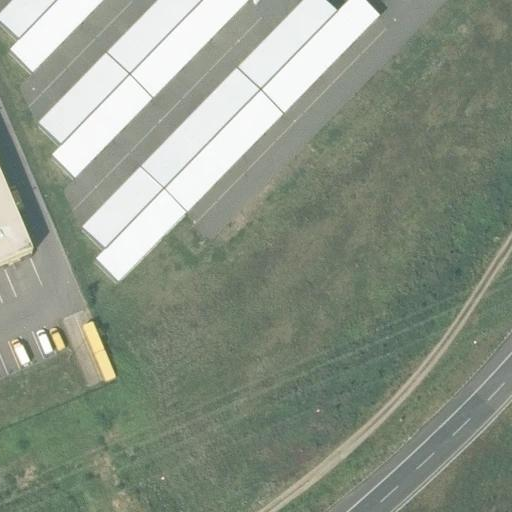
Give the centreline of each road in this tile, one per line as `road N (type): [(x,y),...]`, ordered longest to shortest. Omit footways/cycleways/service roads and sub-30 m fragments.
road 1 (track): [(267,511),(344,453),(426,367),(511,237)]
road 2 (motorway): [(511,375),(369,511)]
